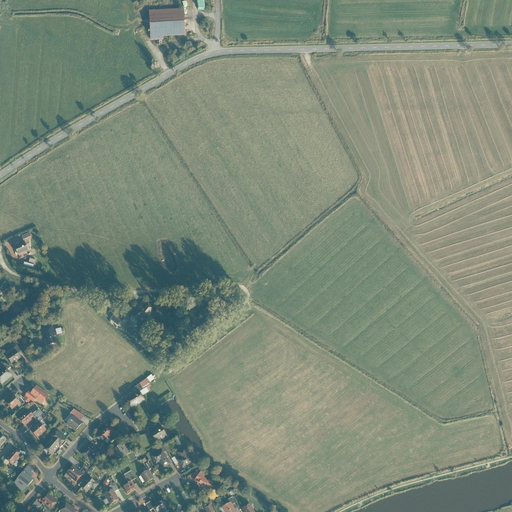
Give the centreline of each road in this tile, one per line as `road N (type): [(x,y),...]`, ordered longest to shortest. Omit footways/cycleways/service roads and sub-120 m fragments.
road 1 (tertiary): [(0,176),(211,54),(511,45)]
road 2 (residential): [(2,265),(77,292),(127,293)]
road 3 (residential): [(50,477),(118,406),(132,430)]
road 4 (track): [(127,293),(237,285),(249,292)]
